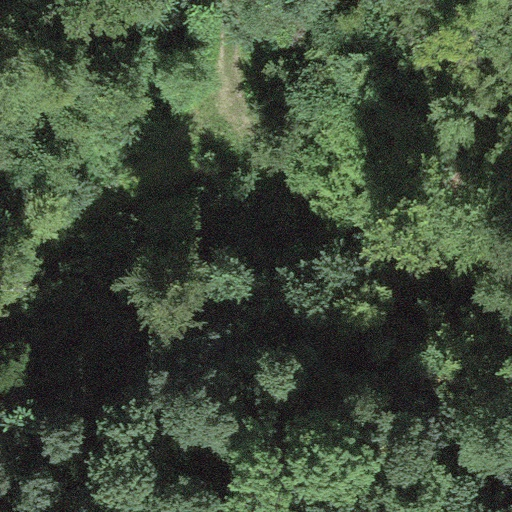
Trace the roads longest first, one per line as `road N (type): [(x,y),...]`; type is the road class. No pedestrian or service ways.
road 1 (track): [(511,291),(373,238),(311,202),(227,121)]
road 2 (track): [(227,121),(0,273)]
road 3 (track): [(229,0),(227,121)]
